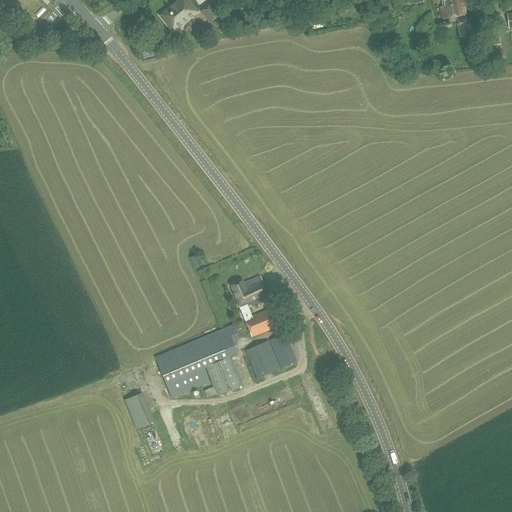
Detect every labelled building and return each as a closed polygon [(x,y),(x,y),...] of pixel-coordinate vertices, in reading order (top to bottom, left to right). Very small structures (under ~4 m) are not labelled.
[(189,0),(179,0),(162,14),(173,29),(197,11),(189,0)] [(470,21),(466,22),(464,15),(466,15),(465,5),(462,5),(460,0),(439,0),(441,7),(440,7),(442,19),(456,17),(460,23),(462,38),(473,36),(470,21)] [(220,15),(211,4),(201,11),(210,22),(220,15)] [(220,29),(227,27),(225,20),(218,22),(220,29)] [(492,55),(492,56),(492,57),(492,58),(493,59),(493,60),(494,61),(495,62),(496,62),(497,63),(499,63),(500,63),(501,62),(502,62),(503,61),(504,60),(504,59),(505,58),(505,57),(505,56),(505,55),(505,54),(504,54),(504,53),(504,52),(503,52),(502,51),(501,51),(501,50),(500,50),(499,50),(498,50),(496,51),(495,52),(494,53),(493,53),(493,54),(493,55),(492,55)] [(202,264),(197,255),(190,258),(195,268),(202,264)] [(252,337),(280,325),(273,308),(252,316),(248,307),(269,299),(260,276),(244,283),(243,281),(231,286),(252,337)] [(207,398),(217,394),(218,395),(243,385),(230,357),(237,354),(232,340),(238,337),(233,325),(155,357),(172,397),(210,382),(204,367),(205,367),(214,386),(205,390),(207,398)] [(296,361),(284,334),(246,350),(258,377),(296,361)] [(260,415),(266,409),(261,404),(256,411),(260,415)] [(162,437),(151,441),(154,449),(165,446),(162,437)]
